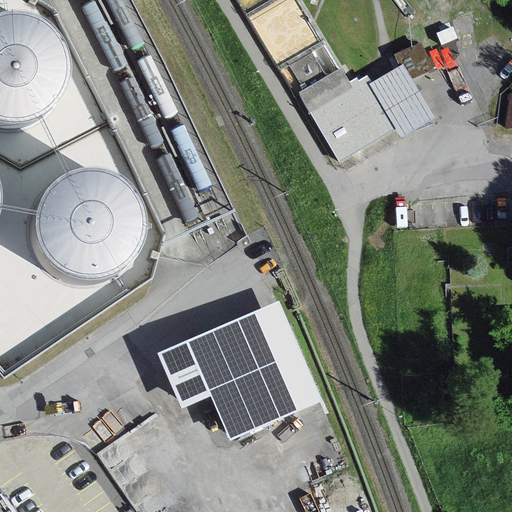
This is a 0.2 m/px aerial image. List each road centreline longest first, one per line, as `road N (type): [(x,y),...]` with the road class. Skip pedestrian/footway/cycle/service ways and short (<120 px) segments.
road 1 (unknown): [(187,286),(157,196),(57,0)]
road 2 (unclassified): [(243,252),(0,402)]
road 3 (residential): [(511,172),(431,175),(341,200)]
